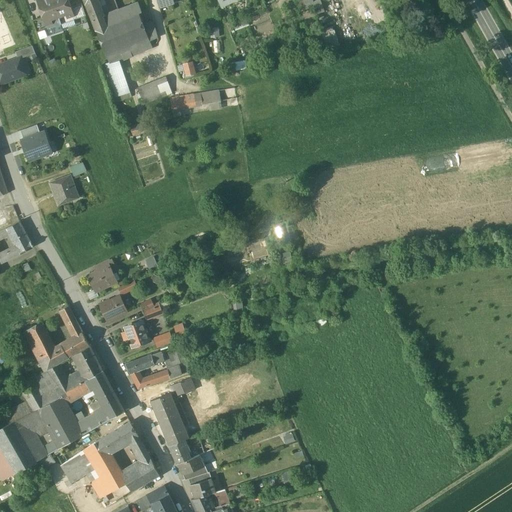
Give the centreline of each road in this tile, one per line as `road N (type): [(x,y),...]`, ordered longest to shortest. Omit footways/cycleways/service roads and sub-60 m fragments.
road 1 (residential): [(0,139),(45,249),(188,511)]
road 2 (track): [(443,0),(511,119)]
